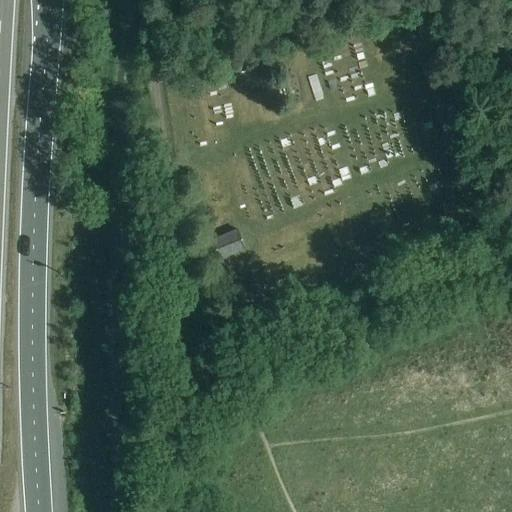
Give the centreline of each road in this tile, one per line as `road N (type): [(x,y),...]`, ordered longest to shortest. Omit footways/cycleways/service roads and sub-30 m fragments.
road 1 (primary): [(37,511),(32,287),(51,0)]
road 2 (track): [(187,276),(157,83),(161,0)]
